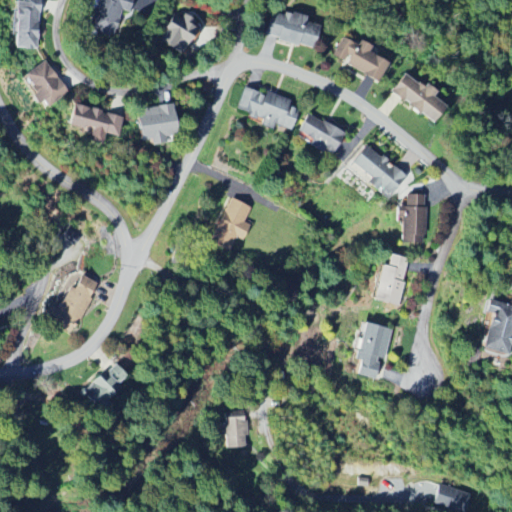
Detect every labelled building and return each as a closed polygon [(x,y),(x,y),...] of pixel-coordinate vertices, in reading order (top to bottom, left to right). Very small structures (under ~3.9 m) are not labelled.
[(10,0),(9,49),(34,49),(35,0),(10,0)] [(79,29),(105,38),(115,9),(123,12),(126,0),(87,0),(89,1),(79,29)] [(262,37),(310,49),(317,23),(269,11),(262,37)] [(182,55),(196,23),(182,17),(181,21),(167,14),(154,43),(182,55)] [(386,63),(366,54),(368,49),(346,39),(335,62),(378,82),(386,63)] [(61,94),(46,61),(23,71),(37,105),(61,94)] [(445,107),(430,98),(433,94),(401,73),(388,94),(433,125),(445,107)] [(288,130),(295,110),(287,107),(289,101),(263,92),(261,95),(241,89),(234,111),(258,119),(256,126),(269,130),(271,125),(288,130)] [(114,138),(119,117),(70,104),(64,127),(86,133),(84,142),(97,145),(100,134),(114,138)] [(135,109),(136,141),(147,141),(147,142),(173,141),(171,107),(135,109)] [(295,133),(309,139),(306,146),(329,157),(340,131),(303,115),(295,133)] [(404,176),(361,145),(344,170),(386,200),(404,176)] [(399,218),(399,244),(423,244),(422,195),(404,195),(404,207),(393,207),(393,218),(399,218)] [(208,244),(227,251),(232,237),(241,240),(247,225),(242,223),(248,207),(226,198),(208,244)] [(61,237),(72,247),(79,239),(68,229),(61,237)] [(380,266),(371,300),(396,307),(408,261),(389,255),(385,267),(380,266)] [(69,335),(95,284),(78,276),(71,290),(63,286),(45,322),(69,335)] [(479,349),(507,356),(511,335),(511,307),(485,300),(481,315),(487,316),(479,349)] [(372,380),(377,359),(382,361),(390,330),(365,324),(355,361),(359,362),(355,376),(372,380)] [(125,377),(112,365),(106,371),(101,367),(76,394),(98,414),(106,405),(102,401),(125,377)] [(223,449),(243,449),(242,412),(222,413),(223,449)] [(435,507),(457,511),(464,511),(468,494),(439,487),(435,507)]
